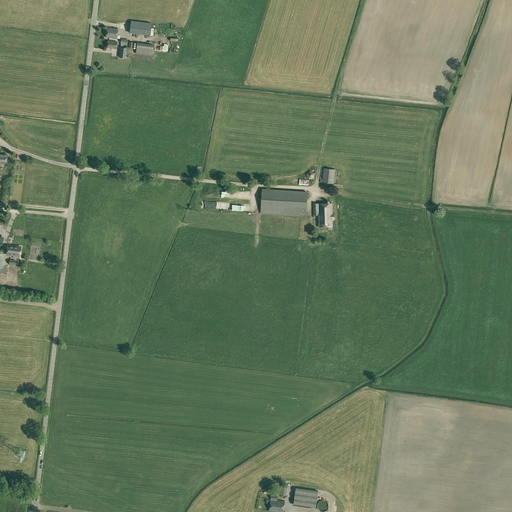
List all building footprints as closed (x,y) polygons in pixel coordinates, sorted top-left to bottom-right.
[(151,23),(131,21),(129,33),(149,35),(151,23)] [(106,38),(117,39),(118,29),(107,28),(106,37),(106,38)] [(107,41),(107,48),(116,49),(117,42),(107,41)] [(153,45),(136,43),(135,53),(151,56),(153,45)] [(322,183),(333,184),(335,170),(324,168),(322,183)] [(309,179),(313,179),(314,178),(315,173),(310,171),(306,174),(309,179)] [(308,193),(298,192),(298,191),(289,190),(289,191),(262,188),(260,212),(305,217),(308,193)] [(334,220),(334,214),(332,214),(332,203),(313,204),(313,215),(318,215),(318,227),(329,227),(329,229),(332,229),(332,220),(334,220)] [(39,258),(39,240),(30,240),(30,258),(39,258)] [(316,507),(318,491),(295,488),(293,504),(316,507)] [(275,511),(278,511),(283,511),(285,501),(277,500),(277,496),(271,495),(269,511),(275,511)] [(319,502),(318,503),(318,504),(317,505),(317,506),(317,507),(317,508),(318,508),(318,509),(318,510),(319,510),(320,511),(321,511),(322,511),(323,511),(324,511),(325,511),(326,511),(326,510),(327,510),(327,509),(328,509),(328,508),(328,507),(328,506),(328,505),(328,504),(328,503),(327,503),(327,502),(326,502),(326,501),(325,501),(324,501),(323,500),(322,500),(322,501),(321,501),(320,501),(319,502)]
